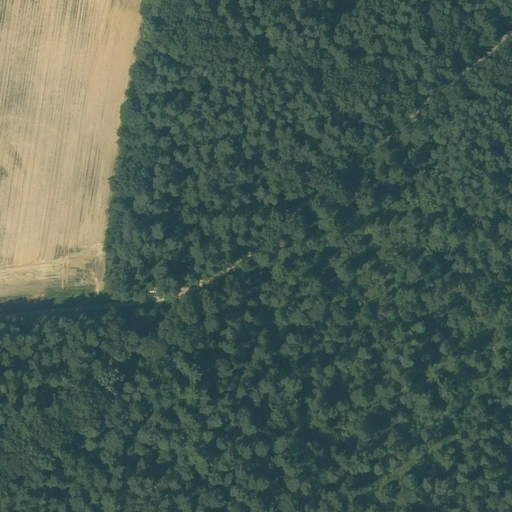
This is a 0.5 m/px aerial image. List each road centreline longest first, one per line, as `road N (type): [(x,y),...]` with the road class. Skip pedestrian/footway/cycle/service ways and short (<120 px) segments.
road 1 (unclassified): [(0,316),(187,291),(511,39)]
road 2 (track): [(0,464),(110,374),(187,291)]
